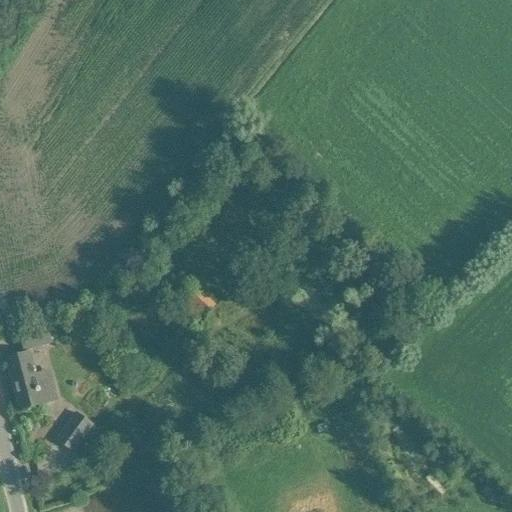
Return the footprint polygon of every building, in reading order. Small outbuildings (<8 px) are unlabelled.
[(191,300),(208,314),(217,303),(200,289),(191,300)] [(25,351),(33,348),(52,343),(47,328),(20,335),(25,351)] [(28,354),(27,355),(8,360),(21,411),(43,404),(32,361),(30,362),(28,354)] [(92,429),(74,415),(62,432),(66,435),(58,446),(73,457),(92,429)] [(504,494),(492,483),(481,494),(493,506),(504,494)]
